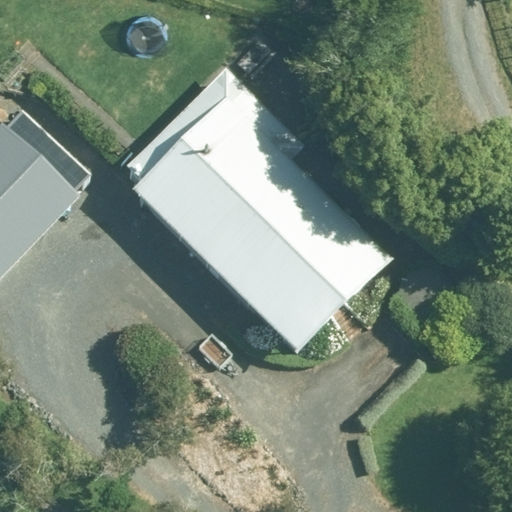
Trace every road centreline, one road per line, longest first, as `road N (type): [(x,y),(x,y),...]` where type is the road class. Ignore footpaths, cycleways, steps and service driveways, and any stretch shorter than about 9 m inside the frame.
road 1 (unknown): [(197,511),(8,354)]
road 2 (unknown): [(511,172),(485,146),(446,75),(421,0)]
